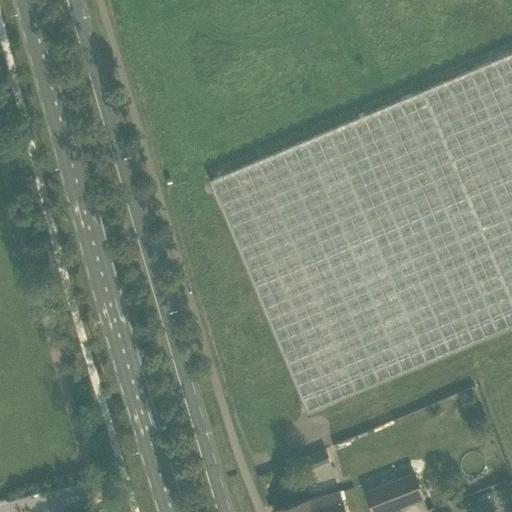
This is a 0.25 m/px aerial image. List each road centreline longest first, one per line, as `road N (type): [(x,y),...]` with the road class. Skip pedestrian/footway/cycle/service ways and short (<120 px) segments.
road 1 (primary): [(223,511),(73,0)]
road 2 (primary): [(21,0),(169,511)]
